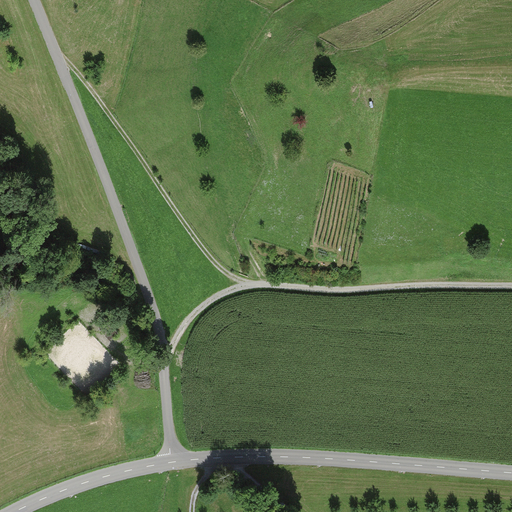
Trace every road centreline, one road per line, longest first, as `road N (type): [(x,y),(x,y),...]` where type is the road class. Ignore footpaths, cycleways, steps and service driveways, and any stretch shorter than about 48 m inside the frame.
road 1 (unclassified): [(172,462),(154,314),(35,0)]
road 2 (track): [(163,354),(184,322),(249,284),(511,287)]
road 3 (tertiary): [(511,471),(281,456),(172,462)]
road 4 (track): [(249,284),(220,269),(193,238),(119,125),(59,61)]
road 5 (tertiary): [(172,462),(114,473),(15,511)]
